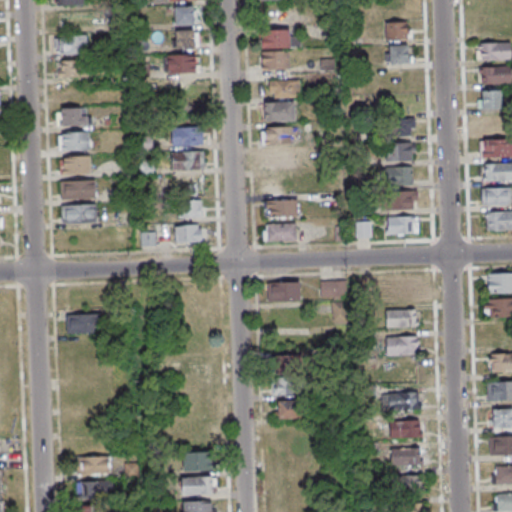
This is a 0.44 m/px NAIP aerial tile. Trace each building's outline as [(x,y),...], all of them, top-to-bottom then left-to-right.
[(174,5),(174,23),(194,23),(194,5),(174,5)] [(385,22),(385,39),(410,39),(410,22),(385,22)] [(198,29),(174,29),(174,47),(198,47),(198,29)] [(87,53),(87,35),(54,35),(54,53),(87,53)] [(476,43),(476,60),(511,60),(511,43),(476,43)] [(409,63),(409,45),(385,45),(385,63),(409,63)] [(290,51),(262,51),(262,68),(290,68),(290,51)] [(198,54),(165,54),(165,72),(198,72),(198,54)] [(87,59),(58,59),(58,77),(87,77),(87,59)] [(511,66),(479,67),(479,85),(511,84),(511,66)] [(268,79),(268,97),(300,97),(300,79),(268,79)] [(501,109),(501,91),(479,91),(479,109),(501,109)] [(295,102),(262,102),(262,121),(295,121),(295,102)] [(87,125),(87,107),(57,107),(57,125),(87,125)] [(509,115),(480,115),(480,132),(509,132),(509,115)] [(413,134),(413,117),(391,117),(391,134),(413,134)] [(203,127),(171,127),(171,145),(203,145),(203,127)] [(292,127),(262,128),(262,146),(292,145),(292,127)] [(58,131),(58,150),(89,150),(89,131),(58,131)] [(511,139),(481,139),(481,156),(511,156),(511,139)] [(415,160),(415,142),(385,142),(385,160),(415,160)] [(204,169),(204,151),(171,151),(171,169),(204,169)] [(291,170),(291,152),(265,152),(265,170),(291,170)] [(59,155),(59,174),(91,174),(91,155),(59,155)] [(511,162),(482,163),(482,180),(511,180),(511,162)] [(413,183),(413,167),(385,167),(385,183),(413,183)] [(287,176),(266,176),(266,194),(287,194),(287,176)] [(95,179),(61,179),(61,198),(95,198),(95,179)] [(511,204),(511,187),(481,187),(481,204),(511,204)] [(381,191),(381,208),(415,209),(416,192),(381,191)] [(264,217),(297,217),(297,200),(264,200),(264,217)] [(201,219),(201,201),(180,201),(180,219),(201,219)] [(61,222),(97,222),(97,203),(61,203),(61,222)] [(511,229),(511,210),(485,210),(485,229),(511,229)] [(417,216),(386,216),(386,233),(417,233),(417,216)] [(262,224),(262,240),(297,240),(297,224),(262,224)] [(174,226),(174,244),(201,244),(201,226),(174,226)] [(370,226),(356,226),(356,236),(370,236),(370,226)] [(345,227),(335,227),(335,240),(345,240),(345,227)] [(155,247),(155,233),(141,233),(141,247),(155,247)] [(491,273),(511,273),(511,291),(491,292),(491,273)] [(386,298),(416,298),(416,280),(386,280),(386,298)] [(300,300),(300,281),(267,281),(267,300),(300,300)] [(333,323),(346,323),(346,281),(320,281),(320,298),(333,298),(333,323)] [(490,298),(511,297),(511,316),(491,317),(490,298)] [(416,308),(386,308),(386,327),(416,327),(416,308)] [(65,313),(65,332),(100,332),(100,313),(65,313)] [(418,335),(385,335),(385,355),(418,355),(418,335)] [(494,353),(511,352),(511,371),(495,372),(494,353)] [(207,356),(179,356),(179,375),(207,375),(207,356)] [(273,356),(274,395),(303,394),(302,356),(273,356)] [(416,382),(416,364),(386,364),(386,382),(416,382)] [(492,382),(511,381),(511,399),(492,400),(492,382)] [(395,410),(420,410),(420,392),(395,392),(395,410)] [(303,402),(277,402),(277,419),(303,419),(303,402)] [(511,428),(511,409),(491,409),(491,429),(511,428)] [(420,438),(420,421),(388,421),(388,438),(420,438)] [(495,436),(511,435),(511,454),(495,455),(495,436)] [(390,449),(390,466),(418,466),(418,449),(390,449)] [(212,453),(182,453),(182,473),(212,473),(212,453)] [(110,473),(110,456),(81,456),(81,473),(110,473)] [(499,466),(511,465),(511,484),(494,485),(493,474),(499,474),(499,466)] [(421,493),(421,477),(392,477),(392,493),(421,493)] [(214,496),(214,478),(181,478),(181,496),(214,496)] [(113,481),(78,481),(78,497),(113,497),(113,481)] [(499,511),(499,494),(511,493),(511,511),(499,511)] [(182,502),(181,511),(213,511),(213,502),(182,502)]
